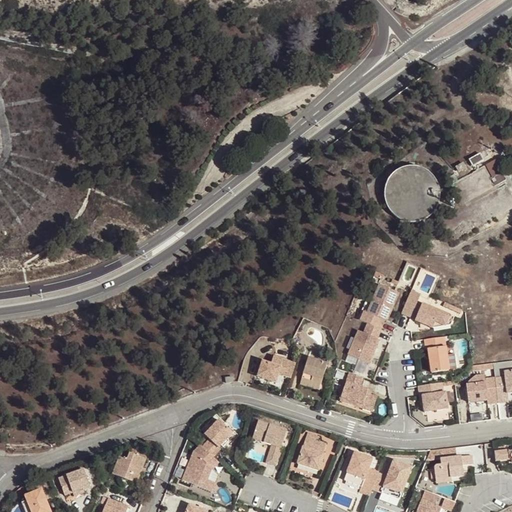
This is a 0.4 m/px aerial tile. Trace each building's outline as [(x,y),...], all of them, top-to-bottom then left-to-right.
[(490,44),(500,39),(497,35),(488,40),(490,44)] [(473,167),(484,161),(480,154),(469,160),(473,167)] [(495,161),(450,186),(462,209),(442,220),(455,245),(511,213),(511,190),(508,183),(497,190),(495,187),(506,180),(495,161)] [(436,210),(438,205),(439,204),(440,199),(440,193),(439,187),(437,182),(434,177),(429,173),(426,171),(421,169),(416,167),(411,167),(406,168),(401,170),(395,173),(392,176),(389,180),(386,186),(385,191),(385,196),(386,202),(387,207),(390,211),(393,215),(397,218),(402,221),(407,222),(412,223),(417,222),(423,221),(427,219),(431,215),(436,210)] [(394,306),(399,294),(380,285),(373,301),(368,313),(364,312),(360,321),(368,324),(381,330),(385,321),(387,322),(393,308),(391,308),(392,305),(394,306)] [(451,326),(454,317),(418,302),(421,295),(411,291),(402,314),(411,318),(413,313),(418,316),(416,320),(415,321),(433,329),(437,320),(451,326)] [(368,313),(373,301),(367,298),(362,311),(364,312),(368,313)] [(380,340),(377,339),(381,330),(368,324),(363,333),(358,331),(355,339),(350,350),(348,355),(358,359),(370,364),(380,340)] [(432,373),(449,371),(444,337),(425,340),(426,350),(429,350),(429,356),(433,355),(433,360),(430,360),(432,373)] [(347,349),(350,350),(355,339),(351,338),(347,349)] [(356,365),(358,359),(348,355),(346,361),(356,365)] [(291,379),(296,364),(274,357),(271,365),(263,362),(258,377),(276,383),(279,375),(291,379)] [(321,385),(328,365),(308,358),(302,379),(321,385)] [(509,394),(511,393),(511,371),(504,372),(505,377),(495,378),(498,400),(508,399),(507,394),(507,391),(509,390),(509,394)] [(367,394),(368,390),(360,387),(364,378),(349,373),(341,398),(363,405),(362,409),(372,412),(377,397),(371,395),(367,394)] [(488,405),(498,403),(498,400),(495,378),(492,379),(485,380),(485,375),(476,376),(468,383),(469,385),(466,385),(469,403),(488,401),(488,405)] [(319,391),(321,385),(302,379),(300,385),(319,391)] [(446,393),(444,393),(443,387),(442,383),(418,387),(420,397),(422,396),(423,404),(424,413),(448,409),(446,393)] [(362,409),(363,405),(341,398),(340,401),(362,409)] [(219,448),(233,433),(219,420),(205,435),(209,439),(202,447),(213,457),(221,450),(219,448)] [(276,466),(287,431),(259,422),(253,439),(272,445),(267,463),(276,466)] [(323,454),(326,444),(319,442),(321,437),(313,435),(312,439),(306,437),(298,464),(319,471),(325,454),(323,454)] [(213,469),(219,462),(213,457),(202,447),(201,445),(194,452),(183,480),(213,492),(217,483),(208,480),(212,469),(213,469)] [(441,456),(441,449),(431,450),(427,460),(429,461),(435,460),(434,457),(441,456)] [(511,450),(495,452),(496,461),(509,460),(511,460),(511,450)] [(138,484),(147,459),(131,453),(128,460),(121,457),(114,475),(138,484)] [(370,496),(379,473),(369,469),(371,464),(362,461),(364,456),(355,453),(344,481),(361,487),(359,492),(370,496)] [(473,464),(472,455),(440,459),(441,465),(436,465),(434,467),(435,469),(430,469),(431,479),(436,479),(436,480),(451,478),(464,477),(463,468),(459,469),(459,466),(463,466),(473,464)] [(217,483),(220,475),(213,469),(212,469),(208,480),(217,483)] [(84,490),(91,488),(84,470),(59,479),(65,496),(73,493),(83,489),(84,490)] [(401,495),(407,481),(389,474),(388,477),(379,473),(368,503),(391,511),(395,511),(400,500),(397,499),(399,494),(401,495)] [(75,497),(85,493),(84,490),(83,489),(73,493),(75,497)] [(50,511),(42,490),(26,496),(32,511),(50,511)] [(25,511),(32,511),(26,496),(20,499),(25,511)] [(446,496),(443,507),(453,510),(457,500),(446,496)] [(126,511),(129,506),(104,497),(101,505),(105,507),(103,511),(126,511)] [(440,511),(442,508),(421,500),(416,511),(440,511)]
